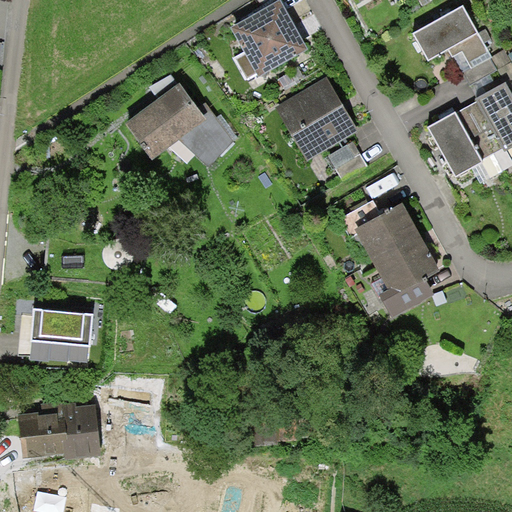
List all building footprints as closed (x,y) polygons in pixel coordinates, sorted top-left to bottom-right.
[(281,0),(278,0),(230,26),(257,75),(308,47),(281,0)] [(489,51),(464,5),(414,32),(427,56),(447,45),(453,57),(463,51),(469,62),(489,51)] [(490,57),(464,71),(471,84),(497,70),(490,57)] [(327,78),(276,108),(307,159),(358,129),(327,78)] [(211,116),(183,81),(128,125),(156,160),(211,116)] [(511,143),(511,91),(507,83),(428,127),(455,175),(511,143)] [(446,264),(408,198),(354,228),(392,295),(446,264)] [(89,315),(32,310),(29,342),(86,347),(89,315)] [(103,405),(16,414),(21,464),(38,462),(39,473),(20,475),(23,509),(47,507),(44,476),(110,469),(103,405)] [(307,436),(305,419),(279,421),(281,438),(307,436)] [(253,432),(254,445),(279,445),(279,431),(253,432)]
